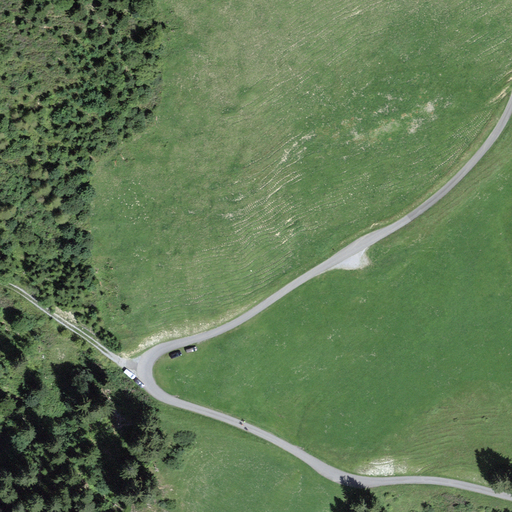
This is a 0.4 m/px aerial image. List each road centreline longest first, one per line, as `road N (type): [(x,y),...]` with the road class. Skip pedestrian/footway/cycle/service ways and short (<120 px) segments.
road 1 (unclassified): [(511,103),(481,152),(425,205),(240,319),(158,350),(144,373),(162,397),(240,423),(343,477),(422,479),(511,496)]
road 2 (track): [(0,280),(144,373)]
